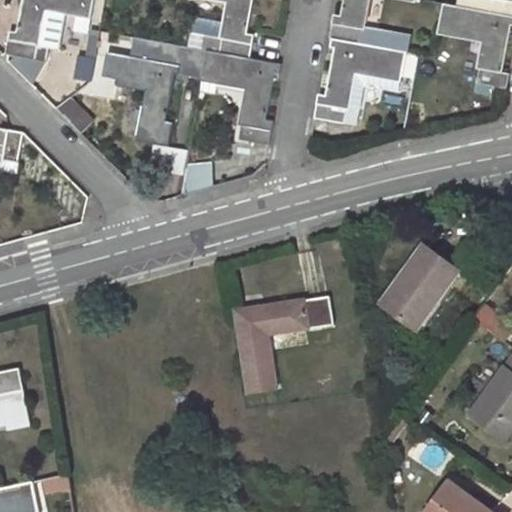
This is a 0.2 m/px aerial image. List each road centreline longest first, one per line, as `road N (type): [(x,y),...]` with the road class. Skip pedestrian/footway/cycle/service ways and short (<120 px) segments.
road 1 (residential): [(0,78),(152,239)]
road 2 (residential): [(295,202),(286,144),(315,0)]
road 3 (residential): [(295,202),(486,157)]
road 4 (residential): [(0,281),(152,239)]
road 5 (residential): [(152,239),(295,202)]
